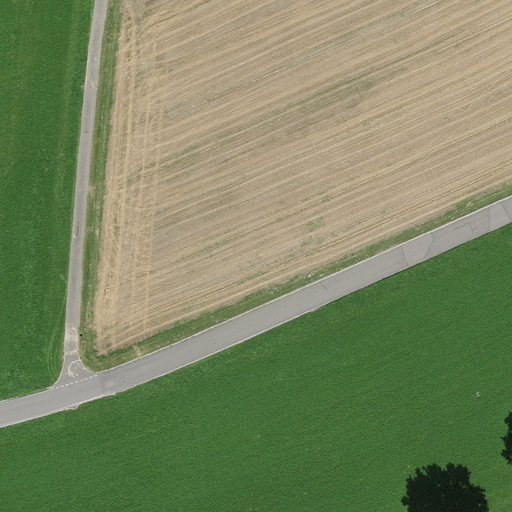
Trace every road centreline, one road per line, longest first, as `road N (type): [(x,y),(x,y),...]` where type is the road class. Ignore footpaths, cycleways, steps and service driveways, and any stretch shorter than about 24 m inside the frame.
road 1 (unclassified): [(511,211),(72,396)]
road 2 (track): [(72,396),(103,0)]
